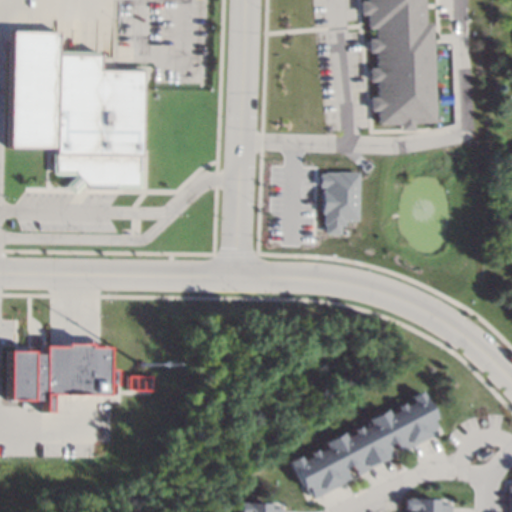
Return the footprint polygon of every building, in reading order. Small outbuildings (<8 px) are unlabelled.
[(422,0),(422,3),(423,6),(423,21),(430,22),(430,25),(430,31),(430,41),(431,44),(433,122),(430,122),(410,123),(411,128),(411,130),(397,130),(397,128),(397,122),(375,123),(375,110),(370,110),(368,110),(368,96),(374,96),(374,80),(367,81),(367,69),(367,67),(373,67),(373,51),(367,51),(367,49),(367,40),(367,38),(372,38),(372,28),(366,28),(365,14),(360,14),(358,14),(358,1),(359,0),(422,0)] [(7,31),(55,31),(55,53),(99,53),(99,73),(137,73),(136,185),(87,185),(74,173),(53,173),(53,146),(6,146),(7,31)] [(450,103),(436,103),(435,94),(450,93),(450,103)] [(355,220),(356,172),(317,172),(317,187),(320,187),(320,233),(340,234),(340,220),(355,220)] [(40,346),(61,347),(61,343),(85,344),(85,347),(104,347),(104,369),(115,369),(115,383),(104,382),(104,394),(46,393),(46,411),(39,411),(39,401),(26,401),(26,399),(3,399),(4,351),(28,351),(28,354),(40,354),(40,346)] [(431,416),(426,418),(427,421),(430,419),(434,426),(430,428),(433,432),(431,433),(400,450),(398,451),(390,438),(383,442),(390,455),(386,457),(357,473),(354,475),(346,461),(340,464),(347,478),(344,480),(314,496),(310,498),(308,494),(306,495),(302,487),(303,486),(288,460),(297,455),(300,460),(307,456),(306,453),(312,449),(314,452),(322,447),(320,443),(339,432),(342,437),(350,432),(348,429),(356,425),(358,429),(365,425),(362,419),(382,408),(385,413),(393,409),(392,407),(399,403),(400,407),(409,402),(406,397),(417,391),(431,416)] [(491,447),(490,447),(482,457),(478,454),(487,444),(491,447)] [(511,511),(504,511),(503,489),(503,484),(507,484),(507,481),(511,481),(511,511)] [(431,497),(431,504),(446,504),(446,507),(445,511),(405,511),(405,509),(400,509),(400,496),(431,497)] [(264,504),(275,505),(275,508),(281,508),(280,511),(235,511),(235,499),(264,500),(264,504)]
